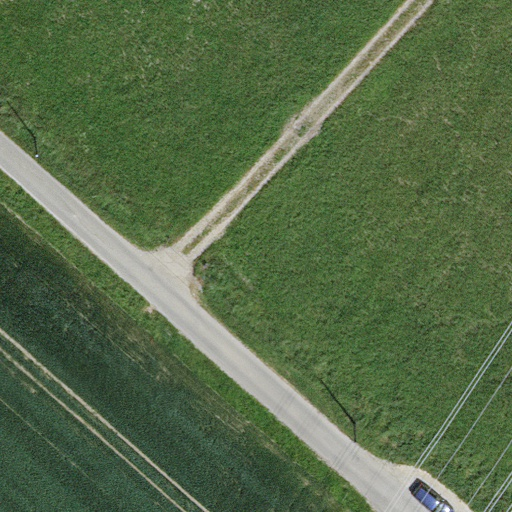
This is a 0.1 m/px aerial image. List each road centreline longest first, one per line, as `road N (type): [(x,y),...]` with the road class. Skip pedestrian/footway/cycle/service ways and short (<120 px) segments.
road 1 (unclassified): [(0,143),(408,511)]
road 2 (track): [(155,284),(419,0)]
